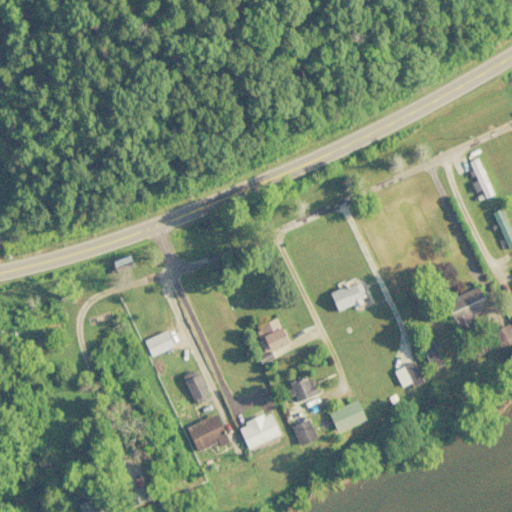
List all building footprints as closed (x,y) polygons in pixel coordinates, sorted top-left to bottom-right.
[(336,311),(364,300),(356,281),(328,293),(336,311)] [(444,300),(457,331),(472,325),(469,316),(487,309),(477,286),(444,300)] [(511,342),(511,333),(508,323),(491,330),(498,348),(511,342)] [(143,338),(148,355),(172,347),(166,331),(143,338)] [(442,363),(430,340),(420,346),(431,368),(442,363)] [(400,387),(409,382),(411,386),(421,382),(412,361),(392,370),(400,387)] [(207,394),(196,369),(180,375),(192,401),(207,394)] [(316,393),(309,375),(288,383),(295,401),(316,393)] [(364,419),(355,399),(326,412),(335,432),(364,419)] [(278,436),(270,413),(237,424),(245,447),(278,436)] [(184,427),(195,451),(216,442),(218,446),(227,442),(215,414),(184,427)] [(315,439),(308,419),(290,425),(297,445),(315,439)] [(130,506),(145,500),(139,486),(125,491),(130,506)] [(107,511),(104,501),(91,504),(89,499),(76,502),(78,511),(107,511)]
